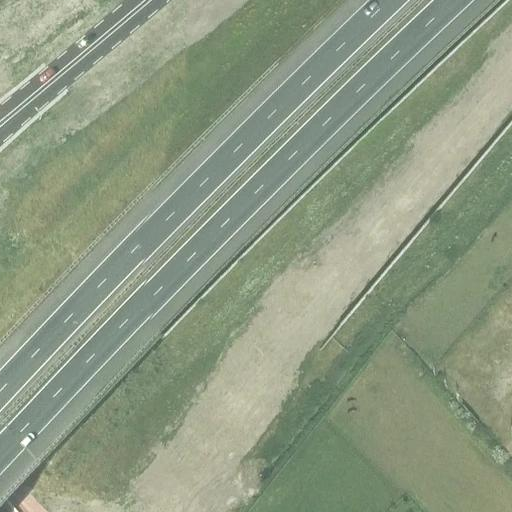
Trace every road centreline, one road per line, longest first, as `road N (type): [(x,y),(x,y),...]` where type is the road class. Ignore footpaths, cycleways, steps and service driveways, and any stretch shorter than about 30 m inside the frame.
road 1 (motorway): [(0,457),(452,0)]
road 2 (motorway): [(159,511),(337,269),(511,70)]
road 3 (motorway): [(387,0),(176,205),(0,392)]
road 4 (primary): [(114,30),(0,126)]
